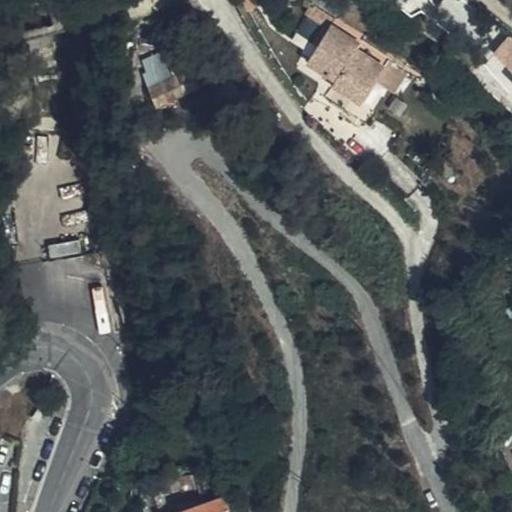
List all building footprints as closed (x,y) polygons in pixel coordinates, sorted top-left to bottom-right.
[(310,59),(337,76),(361,52),(366,48),(363,46),(366,41),(336,21),(332,28),(310,59)] [(145,52),(155,102),(180,97),(169,47),(145,52)] [(361,52),(337,76),(334,80),(364,101),(391,66),(366,48),(361,52)] [(196,486),(194,471),(164,475),(166,489),(196,486)] [(228,511),(223,495),(168,511),(228,511)]
